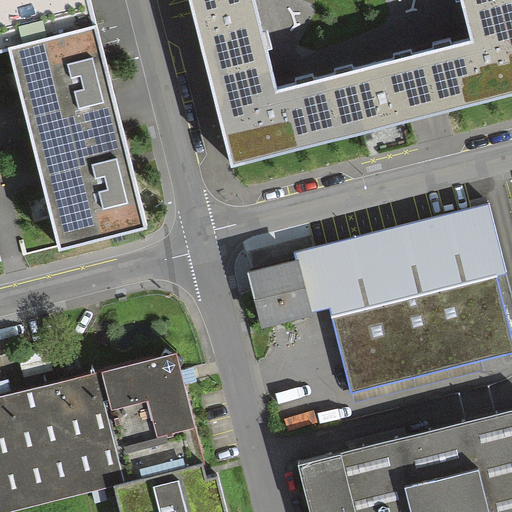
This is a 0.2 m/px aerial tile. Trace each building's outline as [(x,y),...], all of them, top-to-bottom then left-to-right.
[(0,0),(0,50),(7,48),(59,252),(147,230),(89,0),(0,0)] [(511,0),(188,0),(231,167),(511,96),(511,0)] [(511,350),(511,328),(498,275),(510,272),(492,202),(301,251),(302,255),(250,268),(266,327),(318,314),(317,309),(333,305),(356,391),(511,350)] [(229,511),(220,476),(209,479),(204,462),(208,461),(179,350),(0,395),(0,511),(7,511),(114,485),(120,511),(229,511)] [(314,511),(511,511),(511,413),(303,466),(314,511)]
